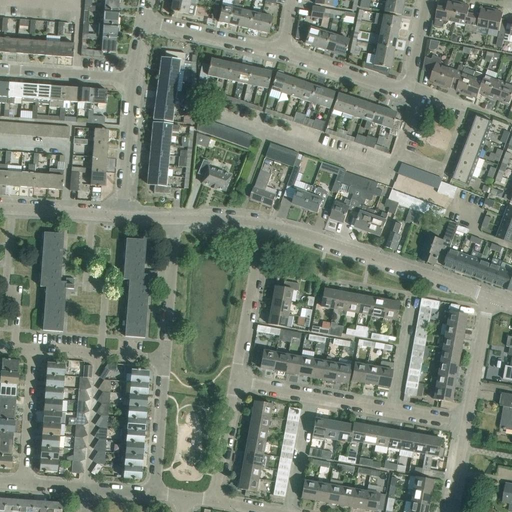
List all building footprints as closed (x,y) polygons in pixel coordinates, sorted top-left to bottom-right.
[(119,11),(119,0),(105,0),(105,10),(119,11)] [(196,6),(190,5),(170,0),(169,4),(172,4),(171,11),(194,16),(196,6)] [(238,27),(242,10),(238,9),(239,6),(238,6),(239,1),(233,0),(232,8),(228,24),(238,27)] [(455,22),(458,4),(459,3),(452,1),(452,3),(448,2),(447,8),(438,7),(434,26),(443,28),(444,25),(446,25),(451,22),(455,22)] [(401,16),(403,5),(386,2),(383,12),(391,14),(401,16)] [(471,32),(474,15),(468,14),(470,6),(466,6),(466,4),(459,3),(458,4),(455,22),(466,25),(465,31),(471,32)] [(228,24),(232,8),(222,6),(221,12),(218,22),(228,24)] [(322,19),(323,13),(324,9),(312,7),(310,18),(322,19)] [(489,29),(492,11),(492,9),(486,8),(485,10),(481,9),(480,16),(474,15),(471,32),(476,33),(478,26),(489,29)] [(500,29),(503,13),(499,12),(499,11),(492,9),(492,11),(489,29),(499,31),(498,38),(504,39),(506,30),(500,29)] [(118,25),(119,11),(105,10),(103,24),(118,25)] [(247,29),(252,13),(242,10),(238,27),(247,29)] [(173,12),(171,18),(181,20),(182,14),(173,12)] [(257,31),(261,15),(252,13),(247,29),(257,31)] [(268,34),(272,17),(261,15),(257,31),(268,34)] [(398,29),(400,19),(383,15),(382,25),(398,29)] [(117,39),(118,25),(103,24),(99,24),(98,38),(102,38),(117,39)] [(396,39),(398,29),(382,25),(380,36),(396,39)] [(511,35),(511,27),(506,26),(506,30),(504,39),(503,40),(509,42),(511,35)] [(314,47),(319,30),(310,27),(304,44),(314,47)] [(323,50),(329,34),(319,30),(314,47),(323,50)] [(301,31),(299,38),(305,41),(307,33),(301,31)] [(334,53),(339,37),(329,34),(323,50),(334,53)] [(394,49),(396,39),(380,36),(378,46),(394,49)] [(344,56),(349,40),(339,37),(334,53),(344,56)] [(17,54),(18,40),(4,38),(3,53),(17,54)] [(116,53),(117,39),(102,38),(101,52),(108,53),(108,54),(110,54),(110,53),(116,53)] [(31,55),(32,41),(18,40),(17,54),(31,55)] [(45,56),(46,42),(32,41),(31,55),(45,56)] [(59,57),(60,43),(46,42),(45,56),(59,57)] [(73,51),(74,44),(60,43),(59,57),(73,58),(73,53),(74,53),(74,51),(73,51)] [(392,59),(394,49),(378,46),(376,56),(392,59)] [(184,67),(186,54),(166,51),(165,59),(162,58),(161,69),(178,71),(179,66),(184,67)] [(440,86),(447,67),(436,63),(439,57),(433,55),(432,59),(425,57),(423,70),(432,74),(430,81),(434,82),(433,84),(440,86)] [(378,73),(379,67),(390,69),(392,59),(376,56),(374,65),(364,63),(363,68),(378,73)] [(218,78),(221,61),(211,59),(209,66),(202,64),(199,80),(207,81),(208,76),(218,78)] [(227,80),(231,63),(221,61),(218,78),(227,80)] [(237,82),(241,66),(231,63),(227,80),(237,82)] [(247,85),(251,68),(252,65),(242,63),(241,66),(237,82),(247,85)] [(459,84),(460,81),(463,74),(464,68),(465,67),(460,65),(457,71),(447,67),(440,86),(446,89),(447,87),(451,89),(453,82),(459,84)] [(257,87),(261,70),(251,68),(247,85),(257,87)] [(466,96),(475,72),(464,68),(463,74),(460,81),(459,84),(456,91),(460,92),(460,94),(466,96)] [(176,81),(178,71),(161,69),(160,79),(176,81)] [(268,89),(271,72),(261,70),(257,87),(268,89)] [(281,93),(286,77),(283,76),(284,74),(283,73),(279,71),(277,72),(276,74),(276,73),(271,90),(281,93)] [(479,93),(483,81),(485,76),(475,72),(466,96),(473,99),(473,97),(477,99),(479,93)] [(489,98),(496,79),(485,76),(483,81),(479,93),(483,94),(482,96),(489,98)] [(290,96),(296,80),(286,77),(281,93),(290,96)] [(175,91),(176,81),(160,79),(158,89),(175,91)] [(500,101),(506,83),(496,79),(489,98),(495,101),(496,99),(500,101)] [(300,99),(305,83),(296,80),(290,96),(300,99)] [(7,103),(9,83),(0,82),(0,103),(5,104),(5,103),(7,103)] [(22,98),(23,84),(9,83),(7,103),(5,103),(5,104),(5,110),(9,111),(10,105),(14,105),(15,98),(22,98)] [(310,103),(315,86),(305,83),(300,99),(310,103)] [(509,106),(511,98),(511,85),(506,83),(500,101),(503,102),(502,103),(509,106)] [(35,103),(37,85),(23,84),(22,98),(22,102),(35,103)] [(49,105),(51,86),(50,86),(50,84),(44,84),(44,86),(37,85),(35,103),(35,106),(33,106),(32,112),(37,113),(38,107),(42,107),(42,105),(49,105)] [(63,101),(64,87),(51,86),(49,105),(49,108),(61,109),(61,108),(63,108),(63,101)] [(319,106),(325,90),(315,86),(310,103),(319,106)] [(78,103),(79,88),(64,87),(63,101),(78,103)] [(91,110),(92,104),(93,89),(79,88),(78,103),(84,103),(83,111),(88,111),(88,110),(91,110)] [(106,105),(106,98),(107,98),(108,96),(107,96),(107,90),(93,89),(92,104),(98,104),(98,107),(99,109),(103,109),(105,108),(105,105),(106,105)] [(174,101),(175,91),(158,89),(157,99),(174,101)] [(329,109),(335,93),(325,90),(319,106),(329,109)] [(342,113),(348,97),(338,94),(332,110),(342,113)] [(352,116),(357,100),(348,97),(342,113),(352,116)] [(173,112),(174,101),(157,99),(156,109),(173,112)] [(362,120),(367,103),(357,100),(352,116),(362,120)] [(371,123),(377,107),(367,103),(362,120),(366,121),(364,129),(369,131),(371,123)] [(381,126),(386,110),(377,107),(371,123),(381,126)] [(171,122),(173,112),(156,109),(154,120),(171,122)] [(396,137),(401,122),(394,119),(396,113),(386,110),(381,126),(391,129),(389,134),(396,137)] [(303,122),(305,118),(305,116),(296,113),(294,119),(292,122),(302,126),(303,122)] [(489,131),(492,122),(475,115),(472,125),(489,131)] [(201,132),(206,120),(198,117),(197,131),(201,132)] [(312,129),(314,121),(305,118),(303,122),(302,126),(301,128),(311,132),(312,129)] [(322,132),(324,125),(325,122),(315,119),(314,121),(312,129),(322,132)] [(207,134),(212,122),(206,120),(201,132),(207,134)] [(213,136),(217,124),(212,122),(207,134),(213,136)] [(179,126),(171,125),(154,123),(153,134),(170,135),(171,130),(178,130),(179,126)] [(219,139),(223,126),(217,124),(213,136),(219,139)] [(486,140),(489,131),(472,125),(468,134),(486,140)] [(225,141),(229,128),(223,126),(219,139),(225,141)] [(108,145),(109,130),(104,130),(104,129),(102,128),(102,129),(95,129),(94,143),(108,145)] [(231,143),(235,130),(229,128),(225,141),(231,143)] [(236,145),(241,133),(235,130),(231,143),(236,145)] [(211,138),(196,133),(195,144),(207,148),(211,138)] [(242,147),(247,135),(241,133),(236,145),(242,147)] [(169,146),(170,135),(153,134),(152,144),(169,146)] [(482,149),(486,140),(468,134),(465,143),(482,149)] [(248,149),(253,137),(247,135),(242,147),(248,149)] [(365,142),(366,139),(356,136),(355,139),(354,143),(364,146),(365,142)] [(367,136),(366,139),(365,142),(364,146),(373,149),(375,145),(377,139),(367,136)] [(379,136),(376,144),(382,146),(384,138),(379,136)] [(107,158),(108,145),(94,143),(92,157),(107,158)] [(274,160),(279,146),(271,143),(266,157),(274,160)] [(479,158),(482,149),(465,143),(461,152),(479,158)] [(168,156),(169,146),(152,144),(151,154),(168,156)] [(280,162),(285,148),(279,146),(274,160),(280,162)] [(286,165),(291,151),(285,148),(280,162),(286,165)] [(294,167),(295,165),(299,154),(299,153),(291,151),(286,165),(294,167)] [(475,167),(479,158),(461,152),(458,161),(475,167)] [(167,166),(168,156),(151,154),(150,164),(167,166)] [(106,172),(107,158),(92,157),(91,171),(106,172)] [(190,168),(191,158),(187,158),(179,157),(178,167),(186,168),(190,168)] [(34,188),(35,174),(36,167),(38,168),(39,161),(34,160),(33,165),(29,165),(29,173),(21,173),(20,187),(34,188)] [(231,176),(208,167),(210,162),(203,160),(197,174),(204,176),(202,183),(211,186),(210,188),(216,190),(216,188),(225,192),(231,176)] [(472,176),(475,167),(458,161),(455,170),(472,176)] [(166,176),(167,166),(150,164),(149,174),(166,176)] [(407,166),(402,164),(398,174),(403,176),(407,166)] [(293,189),(300,169),(301,167),(295,165),(294,167),(287,186),(293,189)] [(408,178),(412,168),(407,166),(403,176),(408,178)] [(78,191),(79,173),(85,173),(85,171),(85,168),(78,168),(72,167),(70,191),(78,191)] [(286,167),(283,174),(290,176),(293,170),(286,167)] [(413,180),(417,169),(412,168),(408,178),(413,180)] [(63,182),(63,176),(64,170),(49,169),(49,175),(48,189),(62,190),(63,184),(64,184),(64,182),(63,182)] [(418,182),(422,171),(417,169),(413,180),(418,182)] [(469,185),(472,176),(455,170),(451,179),(469,185)] [(105,187),(106,172),(91,171),(90,185),(97,186),(97,187),(99,187),(99,186),(105,187)] [(423,184),(427,173),(422,171),(418,182),(423,184)] [(20,187),(21,173),(7,172),(6,186),(20,187)] [(265,193),(271,176),(260,172),(251,198),(272,206),(275,197),(265,193)] [(349,186),(353,175),(346,172),(342,182),(343,182),(342,183),(349,186)] [(429,185),(432,175),(427,173),(423,184),(429,185)] [(48,189),(49,175),(35,174),(34,188),(48,189)] [(165,186),(166,176),(149,174),(148,185),(155,186),(154,193),(170,195),(171,187),(165,186)] [(355,188),(359,177),(353,175),(349,186),(351,186),(355,188)] [(434,187),(437,177),(432,175),(429,185),(434,187)] [(366,179),(359,177),(355,188),(362,190),(366,179)] [(442,182),(443,179),(437,177),(434,187),(439,189),(440,185),(442,182)] [(368,192),(372,181),(366,179),(362,190),(368,192)] [(338,194),(342,183),(343,182),(342,182),(336,180),(332,191),(338,194)] [(375,193),(378,183),(372,181),(368,192),(374,194),(375,194),(375,193)] [(443,195),(447,184),(442,182),(440,185),(439,189),(437,193),(443,195)] [(448,197),(452,186),(447,184),(443,195),(448,197)] [(305,208),(313,187),(307,185),(305,192),(298,190),(296,195),(293,204),(305,208)] [(358,201),(362,190),(355,188),(351,186),(348,192),(354,194),(352,199),(358,201)] [(458,188),(452,186),(448,197),(454,199),(458,188)] [(319,187),(318,189),(313,187),(305,208),(318,213),(321,206),(324,207),(328,195),(326,190),(319,187)] [(372,201),(374,194),(368,192),(362,190),(358,201),(365,204),(367,199),(372,201)] [(395,201),(399,192),(392,190),(389,199),(395,201)] [(404,194),(399,192),(395,201),(399,203),(398,205),(400,205),(404,194)] [(405,207),(409,196),(404,194),(400,205),(405,207)] [(414,198),(409,196),(405,207),(410,209),(414,198)] [(420,200),(414,198),(410,209),(411,209),(415,211),(420,200)] [(347,213),(352,201),(346,199),(344,205),(337,203),(335,208),(331,218),(344,223),(347,213)] [(398,205),(399,203),(395,201),(389,199),(387,199),(385,205),(390,207),(388,212),(395,214),(398,205)] [(425,202),(420,200),(415,211),(417,211),(421,212),(425,202)] [(430,204),(425,202),(421,212),(422,213),(426,214),(430,204)] [(431,216),(435,206),(430,204),(426,214),(431,216)] [(369,208),(363,205),(361,212),(356,227),(368,231),(373,216),(375,211),(369,209),(369,208)] [(440,208),(435,206),(431,216),(437,218),(440,208)] [(447,210),(440,208),(437,218),(443,220),(443,218),(447,210)] [(412,224),(417,211),(415,211),(411,209),(406,222),(412,224)] [(380,219),(373,216),(368,231),(381,236),(386,221),(388,214),(383,212),(380,219)] [(511,231),(511,220),(504,217),(500,227),(511,231)] [(459,225),(459,224),(451,221),(444,238),(452,241),(453,242),(457,231),(459,225)] [(399,241),(401,236),(398,235),(401,225),(394,222),(389,237),(385,247),(396,250),(399,241)] [(469,229),(459,225),(457,231),(467,234),(469,229)] [(511,243),(511,231),(500,227),(496,238),(511,243)] [(60,282),(64,231),(61,231),(61,234),(44,233),(40,287),(46,287),(43,331),(63,332),(66,289),(74,289),(74,279),(66,278),(66,282),(60,282)] [(426,252),(423,260),(435,265),(437,259),(438,257),(444,241),(429,236),(427,241),(423,251),(426,252)] [(145,338),(149,282),(157,282),(158,272),(150,271),(149,275),(144,275),(146,238),(143,237),(143,240),(126,239),(123,280),(129,280),(125,337),(145,338)] [(454,270),(460,253),(450,249),(444,266),(454,270)] [(464,274),(470,257),(460,253),(454,270),(464,274)] [(475,277),(481,260),(470,257),(464,274),(475,277)] [(485,281),(491,264),(481,260),(475,277),(485,281)] [(495,285),(501,267),(491,264),(485,281),(495,285)] [(505,289),(511,270),(511,271),(501,267),(495,285),(505,288),(504,289),(505,289)] [(290,302),(292,290),(298,291),(299,284),(284,281),(283,288),(275,286),(273,299),(290,302)] [(334,309),(337,292),(324,289),(323,295),(318,294),(316,303),(321,304),(321,307),(334,309)] [(346,311),(349,294),(337,292),(334,309),(346,311)] [(358,314),(362,296),(349,294),(346,311),(358,314)] [(371,316),(374,298),(362,296),(358,314),(371,316)] [(383,318),(386,301),(374,298),(371,316),(383,318)] [(288,315),(290,302),(273,299),(270,312),(288,315)] [(396,320),(399,303),(386,301),(383,318),(396,320)] [(430,315),(432,309),(420,306),(419,313),(430,315)] [(286,328),(288,315),(270,312),(268,324),(286,328)] [(464,328),(467,315),(449,312),(447,325),(464,328)] [(429,321),(430,315),(419,313),(417,319),(429,321)] [(428,328),(429,321),(417,319),(416,326),(428,328)] [(462,340),(464,328),(447,325),(445,337),(462,340)] [(427,334),(428,328),(416,326),(415,332),(427,334)] [(279,336),(280,330),(267,327),(266,334),(279,336)] [(329,335),(330,330),(312,327),(311,332),(320,334),(329,335)] [(426,340),(427,334),(415,332),(414,338),(426,340)] [(506,365),(503,379),(511,380),(511,336),(508,336),(507,347),(511,347),(511,358),(511,366),(506,365)] [(460,353),(462,340),(445,337),(442,349),(460,353)] [(425,346),(426,340),(414,338),(413,344),(425,346)] [(424,352),(425,346),(413,344),(412,350),(424,352)] [(458,365),(460,353),(442,349),(440,362),(458,365)] [(423,359),(424,352),(412,350),(411,357),(423,359)] [(273,371),(276,353),(263,351),(260,368),(273,371)] [(285,373),(289,355),(276,353),(273,371),(285,373)] [(298,375),(301,357),(289,355),(285,373),(298,375)] [(310,377),(313,360),(301,357),(298,375),(310,377)] [(335,382),(338,364),(331,363),(332,358),(327,357),(326,362),(323,379),(327,380),(327,383),(334,384),(334,382),(335,382)] [(422,365),(423,359),(411,357),(410,363),(422,365)] [(18,373),(19,361),(10,360),(10,359),(8,359),(8,360),(2,359),(1,372),(18,373)] [(323,379),(326,362),(313,360),(310,377),(323,379)] [(389,388),(393,370),(394,364),(381,362),(380,368),(377,385),(389,388)] [(456,377),(458,365),(440,362),(438,374),(456,377)] [(63,376),(64,364),(59,364),(59,363),(57,363),(56,363),(48,363),(47,375),(63,376)] [(364,383),(367,366),(355,363),(351,381),(364,383)] [(420,371),(422,365),(410,363),(409,369),(420,371)] [(348,384),(351,366),(338,364),(335,382),(348,384)] [(92,378),(92,367),(93,366),(84,366),(83,378),(87,378),(92,378)] [(377,385),(380,368),(367,366),(364,383),(377,385)] [(104,380),(110,371),(105,368),(99,377),(104,380)] [(147,383),(148,371),(140,371),(140,369),(138,369),(138,370),(132,370),(132,374),(127,374),(126,382),(131,382),(147,383)] [(419,377),(420,371),(409,369),(408,375),(419,377)] [(17,385),(18,373),(1,372),(1,384),(17,385)] [(453,390),(456,377),(438,374),(436,387),(453,390)] [(63,388),(63,376),(47,375),(46,387),(63,388)] [(418,383),(419,377),(408,375),(406,381),(418,383)] [(91,388),(87,378),(83,378),(80,377),(79,389),(86,390),(91,388)] [(110,393),(111,381),(104,380),(98,389),(103,392),(110,393)] [(417,390),(418,383),(406,381),(405,388),(417,390)] [(147,395),(147,383),(131,382),(130,394),(147,395)] [(0,395),(16,397),(17,385),(1,384),(0,391),(0,395)] [(62,400),(63,388),(46,387),(45,399),(62,400)] [(451,403),(453,390),(436,387),(434,399),(451,403)] [(416,396),(417,390),(405,388),(404,394),(416,396)] [(90,400),(86,390),(79,389),(78,401),(85,402),(90,400)] [(109,404),(110,393),(103,392),(97,401),(102,404),(109,404)] [(511,394),(502,393),(500,406),(504,406),(500,428),(504,429),(504,430),(506,430),(506,429),(511,430),(511,394)] [(147,395),(130,394),(124,394),(124,399),(130,399),(129,406),(146,407),(147,395)] [(16,397),(0,395),(0,407),(15,409),(16,397)] [(61,412),(62,400),(45,399),(44,411),(61,412)] [(89,412),(85,402),(78,401),(77,413),(84,414),(89,412)] [(270,417),(272,405),(254,401),(252,414),(270,417)] [(108,416),(109,404),(102,404),(96,413),(101,416),(108,416)] [(145,419),(146,407),(129,406),(128,418),(145,419)] [(0,419),(14,421),(15,409),(0,407),(0,419)] [(300,416),(301,410),(289,408),(288,414),(300,416)] [(60,424),(61,412),(44,411),(44,423),(60,424)] [(88,424),(84,414),(77,413),(76,425),(83,426),(88,424)] [(267,430),(270,417),(252,414),(250,427),(267,430)] [(299,422),(300,416),(288,414),(287,420),(299,422)] [(107,429),(108,416),(101,416),(95,425),(100,428),(107,429)] [(144,431),(145,419),(128,418),(128,430),(144,431)] [(325,438),(328,421),(315,418),(312,439),(325,441),(325,438)] [(18,421),(14,421),(0,419),(0,431),(13,433),(14,428),(17,429),(18,421)] [(297,429),(299,422),(287,420),(286,427),(297,429)] [(338,441),(341,423),(328,421),(325,438),(338,441)] [(59,436),(60,424),(44,423),(43,435),(59,436)] [(351,441),(353,425),(341,423),(338,441),(350,443),(351,441)] [(363,443),(366,426),(353,423),(353,425),(351,441),(363,443)] [(87,436),(83,426),(76,425),(75,437),(82,438),(87,436)] [(375,445),(378,428),(366,426),(363,443),(375,445)] [(265,442),(267,430),(250,427),(247,439),(265,442)] [(296,435),(297,429),(286,427),(284,433),(296,435)] [(106,440),(107,429),(100,428),(94,437),(99,440),(106,440)] [(388,447),(391,430),(378,428),(375,445),(388,447)] [(143,443),(144,431),(128,430),(122,430),(121,442),(127,442),(143,443)] [(400,450),(403,432),(391,430),(388,447),(400,450)] [(0,443),(12,445),(13,433),(0,431),(0,443)] [(412,452),(416,434),(403,432),(400,450),(412,452)] [(295,441),(296,435),(284,433),(283,439),(295,441)] [(425,454),(428,437),(416,434),(412,452),(425,454)] [(58,448),(59,436),(43,435),(42,447),(58,448)] [(86,448),(82,438),(75,437),(74,449),(81,450),(86,448)] [(439,448),(441,439),(428,437),(425,454),(438,457),(438,456),(443,457),(443,458),(445,449),(444,449),(439,448)] [(263,455),(265,442),(247,439),(245,451),(263,455)] [(294,447),(295,441),(283,439),(282,445),(294,447)] [(105,452),(106,440),(99,440),(93,449),(98,452),(105,452)] [(142,455),(143,443),(127,442),(126,454),(142,455)] [(0,455),(12,457),(12,445),(0,443),(0,455)] [(293,454),(294,447),(282,445),(281,451),(293,454)] [(57,460),(58,448),(42,447),(41,459),(57,460)] [(321,458),(322,453),(323,451),(310,448),(309,456),(321,458)] [(85,460),(81,450),(74,449),(73,461),(80,462),(85,460)] [(261,467),(263,455),(245,451),(243,464),(261,467)] [(292,460),(293,454),(281,451),(280,458),(292,460)] [(104,464),(105,452),(98,452),(92,461),(97,464),(104,464)] [(141,467),(142,455),(126,454),(125,466),(141,467)] [(11,469),(12,457),(0,455),(0,468),(4,469),(6,469),(11,469)] [(291,466),(292,460),(280,458),(279,464),(291,466)] [(56,472),(57,460),(41,459),(40,471),(45,472),(45,473),(47,473),(47,472),(56,472)] [(84,472),(80,462),(73,461),(71,473),(79,474),(84,472)] [(96,476),(102,467),(97,464),(91,473),(96,476)] [(258,479),(261,467),(243,464),(241,476),(258,479)] [(290,472),(291,466),(279,464),(278,470),(290,472)] [(140,479),(141,467),(125,466),(124,478),(134,479),(133,480),(136,480),(136,479),(140,479)] [(434,477),(435,471),(422,469),(421,475),(434,477)] [(288,478),(290,472),(278,470),(277,476),(288,478)] [(256,492),(258,479),(241,476),(238,489),(256,492)] [(287,485),(288,478),(277,476),(276,482),(287,485)] [(431,493),(433,480),(416,477),(413,490),(431,493)] [(314,500),(317,483),(304,481),(301,498),(314,500)] [(286,491),(287,485),(276,482),(274,489),(286,491)] [(326,503),(330,485),(317,483),(314,500),(326,503)] [(511,501),(511,484),(506,484),(503,502),(511,503),(511,501)] [(339,505),(342,487),(330,485),(326,503),(339,505)] [(351,507),(354,489),(342,487),(339,505),(351,507)] [(285,497),(286,491),(274,489),(273,495),(285,497)] [(364,509),(367,492),(354,489),(351,507),(364,509)] [(429,506),(431,493),(413,490),(411,502),(429,506)] [(376,511),(380,494),(367,492),(364,509),(376,511)] [(390,511),(392,511),(394,499),(388,498),(386,511),(390,511)] [(17,511),(19,500),(5,499),(3,511),(17,511)] [(31,511),(33,501),(19,500),(17,511),(31,511)] [(46,511),(47,502),(33,501),(31,511),(46,511)] [(61,511),(62,503),(47,502),(46,511),(61,511)] [(427,511),(429,506),(411,502),(409,511),(427,511)]
